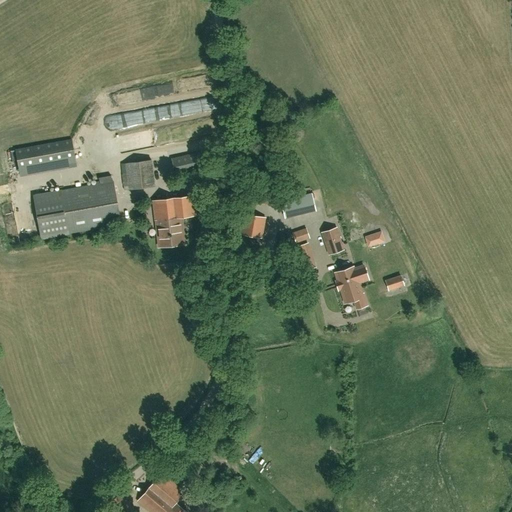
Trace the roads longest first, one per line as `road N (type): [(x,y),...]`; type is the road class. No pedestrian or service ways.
road 1 (unclassified): [(90,511),(205,408),(219,375),(200,257),(230,121),(215,0)]
road 2 (unknown): [(215,328),(257,293),(319,270),(319,224)]
road 3 (unknown): [(230,121),(95,154)]
